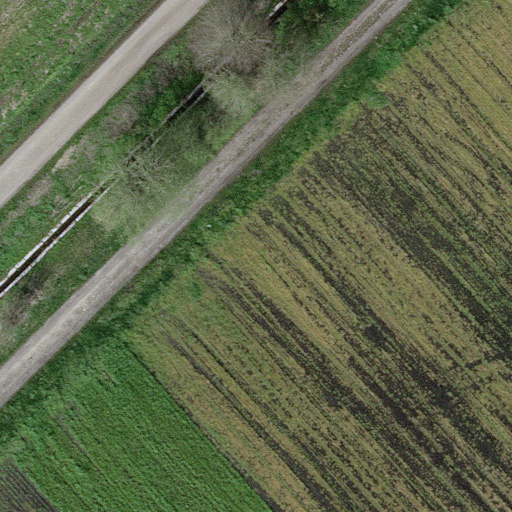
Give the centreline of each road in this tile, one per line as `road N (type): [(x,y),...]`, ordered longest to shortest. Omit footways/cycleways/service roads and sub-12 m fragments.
road 1 (track): [(416,0),(0,404)]
road 2 (track): [(0,186),(180,0)]
